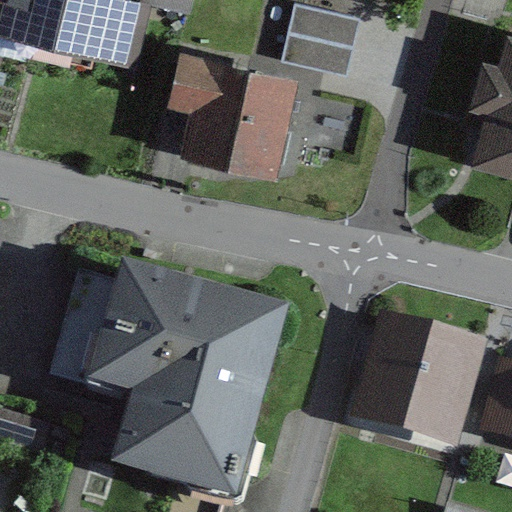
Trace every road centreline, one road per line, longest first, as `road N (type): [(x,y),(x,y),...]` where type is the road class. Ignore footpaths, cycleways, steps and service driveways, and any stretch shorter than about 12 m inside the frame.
road 1 (residential): [(367,254),(0,177)]
road 2 (residential): [(367,254),(293,511)]
road 3 (residential): [(511,286),(367,254)]
